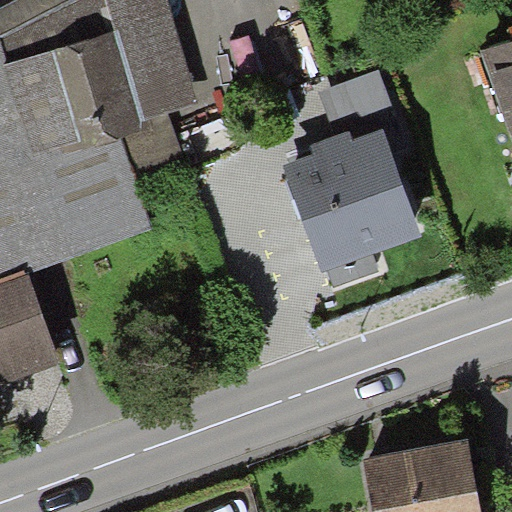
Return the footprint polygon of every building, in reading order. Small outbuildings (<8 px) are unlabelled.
[(0,289),(29,279),(153,233),(126,145),(154,132),(152,122),(197,107),(166,0),(24,0),(0,12),(0,289)] [(511,45),(483,55),(511,143),(511,45)] [(327,154),(286,169),(323,270),(327,269),(335,290),(392,268),(384,247),(423,232),(394,154),(411,148),(382,69),(318,93),(338,149),(327,154)] [(0,386),(58,365),(29,279),(0,289),(0,386)] [(483,511),(469,434),(363,452),(373,511),(483,511)]
